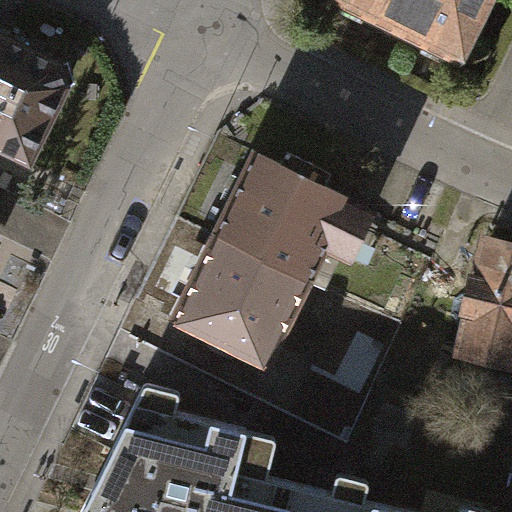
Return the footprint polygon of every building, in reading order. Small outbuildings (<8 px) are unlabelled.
[(345,0),(456,56),(484,0),(345,0)] [(58,63),(0,35),(0,147),(29,162),(67,87),(58,63)] [(254,149),(213,236),(305,279),(322,242),(351,256),(372,212),(345,199),(348,193),(254,149)] [(267,360),(305,279),(213,236),(174,317),(267,360)] [(511,249),(484,242),(459,341),(510,355),(511,348),(511,249)] [(89,511),(293,511),(299,486),(269,479),(278,438),(178,415),(183,395),(148,387),(88,510),(89,511)] [(335,495),(299,486),(293,511),(477,511),(460,508),(459,511),(414,511),(366,501),(370,485),(339,477),(335,495)]
